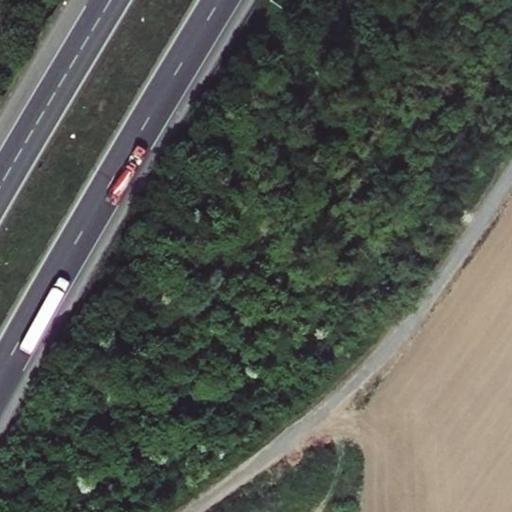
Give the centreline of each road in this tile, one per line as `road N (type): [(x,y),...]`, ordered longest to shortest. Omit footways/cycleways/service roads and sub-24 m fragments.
road 1 (motorway): [(0,377),(220,0)]
road 2 (motorway): [(109,0),(0,185)]
